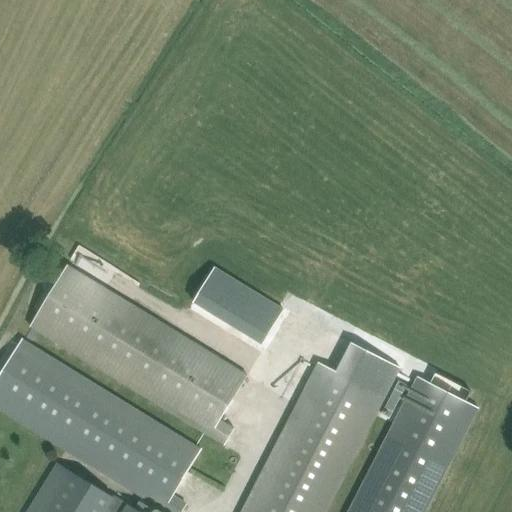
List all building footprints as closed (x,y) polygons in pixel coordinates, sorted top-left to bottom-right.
[(69,264),(31,327),(225,445),(235,427),(222,419),(249,375),(69,264)] [(215,268),(195,302),(264,345),(285,310),(279,307),(215,268)] [(25,339),(0,379),(0,409),(164,511),(182,511),(187,504),(174,496),(203,451),(25,339)] [(319,362),(242,511),(327,511),(401,368),(353,343),(337,372),(319,362)] [(419,377),(349,511),(425,511),(479,408),(467,402),(472,392),(436,373),(431,383),(419,377)] [(399,381),(383,414),(391,418),(407,385),(399,381)] [(139,511),(59,463),(29,511),(139,511)]
